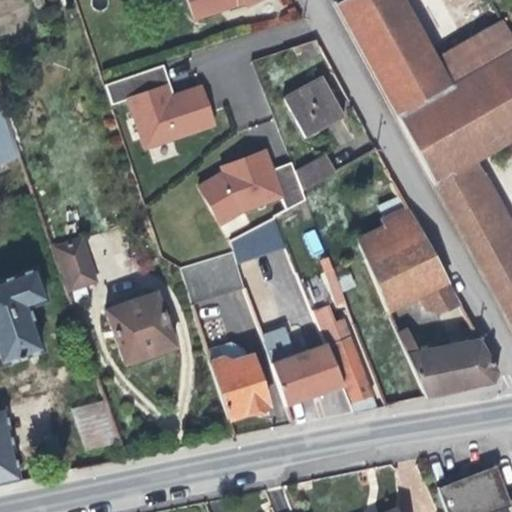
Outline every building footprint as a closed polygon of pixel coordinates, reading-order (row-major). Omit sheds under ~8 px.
[(185,0),(192,19),(242,1),(244,4),(251,0),(185,0)] [(282,0),(279,2),(289,22),(302,18),(292,0),(282,0)] [(401,0),(341,0),(334,4),(396,119),(450,89),(435,63),(401,0)] [(511,53),(511,36),(505,24),(435,63),(450,89),(511,53)] [(511,53),(450,89),(396,119),(470,254),(511,333),(511,218),(480,161),(511,141),(511,53)] [(159,64),(100,84),(106,104),(124,98),(161,86),(165,84),(159,64)] [(332,99),(319,75),(280,98),(303,139),(341,116),(332,99)] [(168,91),(165,84),(161,86),(165,97),(169,96),(168,91)] [(165,97),(161,86),(124,98),(140,146),(209,123),(197,87),(169,96),(165,97)] [(0,161),(16,155),(0,112),(0,161)] [(219,171),(193,184),(216,223),(236,211),(277,197),(282,211),(302,200),(298,191),(292,174),(287,162),(267,170),(260,150),(227,162),(229,167),(219,171)] [(323,156),(292,174),(298,191),(332,173),(323,156)] [(217,166),(219,171),(229,167),(227,162),(222,163),(217,166)] [(418,232),(407,212),(382,223),(384,227),(393,246),(418,232)] [(229,240),(241,265),(285,244),(273,219),(229,240)] [(359,256),(362,262),(393,246),(384,227),(353,243),(359,256)] [(315,229),(302,234),(311,257),(324,252),(315,229)] [(435,314),(456,303),(418,232),(393,246),(362,262),(383,312),(417,295),(425,310),(435,314)] [(94,280),(78,235),(53,244),(69,288),(94,280)] [(224,252),(174,265),(186,301),(184,302),(184,306),(241,289),(229,251),(224,252)] [(328,268),(334,284),(348,277),(342,263),(328,268)] [(31,268),(0,278),(0,363),(18,357),(39,349),(24,306),(32,303),(29,295),(40,291),(31,268)] [(364,309),(355,286),(341,292),(349,315),(364,309)] [(169,344),(151,290),(100,307),(118,361),(140,353),(169,344)] [(43,299),(40,291),(29,295),(32,303),(43,299)] [(395,337),(422,396),(461,389),(490,383),(493,373),(477,341),(416,353),(410,338),(406,338),(403,333),(395,337)] [(368,394),(347,337),(327,344),(348,402),(358,398),(368,394)] [(259,345),(283,407),(312,396),(339,385),(322,342),(319,342),(282,357),(276,338),(259,345)] [(200,351),(222,419),(245,411),(262,405),(246,357),(245,357),(242,348),(230,342),(200,351)] [(104,399),(72,411),(87,451),(119,439),(104,399)] [(3,406),(0,407),(0,480),(19,476),(3,406)] [(465,474),(434,485),(444,511),(489,511),(508,506),(494,464),(465,474)]
